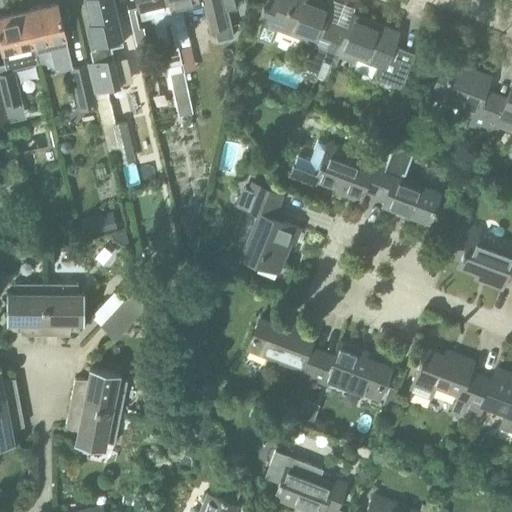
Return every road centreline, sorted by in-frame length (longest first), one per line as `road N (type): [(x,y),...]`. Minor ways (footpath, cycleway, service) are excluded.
road 1 (residential): [(511,329),(433,298),(415,275),(343,245)]
road 2 (residential): [(28,511),(45,507),(45,374)]
